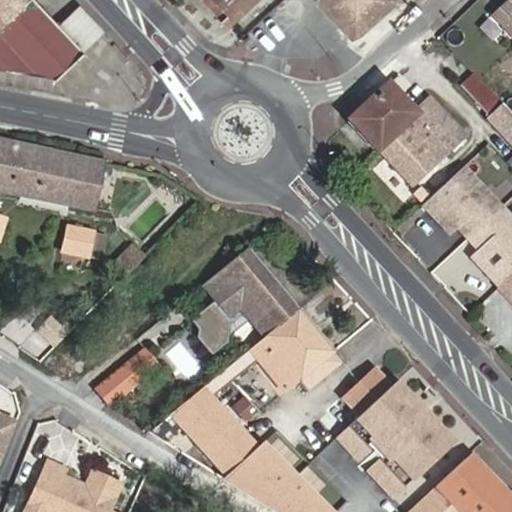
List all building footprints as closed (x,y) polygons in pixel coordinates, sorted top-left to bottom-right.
[(62,27),(37,0),(0,0),(0,65),(56,76),(82,49),(62,27)] [(215,0),(202,0),(220,18),(226,12),(215,0)] [(215,0),(226,12),(220,18),(227,26),(254,0),(215,0)] [(311,0),(312,0),(349,38),(362,30),(395,0),(311,0)] [(511,0),(494,0),(489,5),(506,24),(511,30),(511,0)] [(81,10),(62,27),(82,49),(101,32),(81,10)] [(474,72),(454,51),(443,60),(463,82),(474,72)] [(474,72),(463,82),(489,109),(500,100),(474,72)] [(403,75),(388,89),(411,113),(427,99),(403,75)] [(386,86),(351,119),(413,186),(467,135),(430,96),(427,99),(411,113),(388,89),(386,86)] [(511,112),(500,100),(489,109),(493,113),(488,117),(511,141),(511,112)] [(0,187),(94,208),(102,163),(0,141),(0,187)] [(511,302),(511,212),(463,165),(423,206),(461,243),(456,248),(511,302)] [(63,252),(74,254),(100,259),(106,234),(68,227),(63,252)] [(235,302),(269,273),(247,247),(203,284),(216,299),(224,308),(230,315),(239,307),(235,302)] [(71,269),(74,254),(63,252),(60,268),(71,269)] [(297,308),(269,273),(235,302),(239,307),(264,336),(297,308)] [(211,354),(227,340),(228,320),(226,318),(230,315),(224,308),(216,299),(189,322),(197,330),(197,337),(211,354)] [(264,336),(222,371),(234,384),(261,361),(289,394),(301,383),(307,390),(341,362),(297,308),(264,336)] [(97,390),(111,406),(159,364),(145,348),(97,390)] [(359,413),(389,385),(373,367),(343,395),(359,413)] [(222,371),(203,386),(215,399),(234,384),(222,371)] [(457,443),(403,380),(339,435),(393,497),(457,443)] [(225,482),(260,504),(285,481),(258,451),(261,449),(215,399),(203,386),(186,400),(244,463),(228,479),(225,482)] [(230,406),(245,424),(259,412),(245,394),(230,406)] [(180,424),(228,479),(244,463),(186,400),(147,431),(160,439),(180,424)] [(285,481),(292,475),(264,446),(261,449),(258,451),(285,481)] [(509,511),(511,509),(464,457),(405,511),(509,511)] [(71,469),(54,461),(33,508),(40,511),(114,511),(126,485),(98,473),(92,488),(68,477),(71,469)] [(260,504),(272,511),(328,511),(292,475),(285,481),(260,504)]
